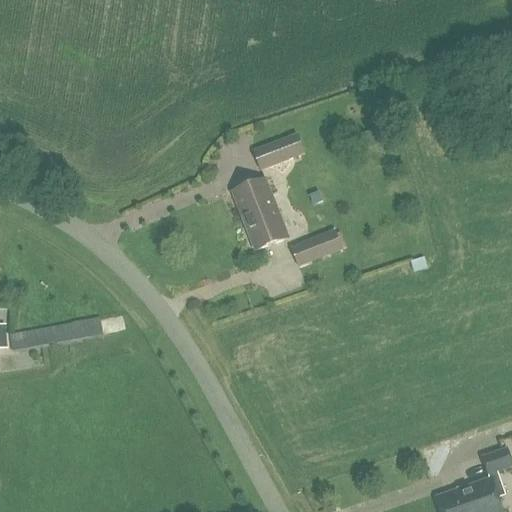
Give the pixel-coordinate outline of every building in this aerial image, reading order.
[(380,139),(376,128),(364,132),(368,143),(380,139)] [(261,171),(304,154),(297,135),(253,152),(261,171)] [(264,180),(233,193),(245,224),(247,223),(251,234),(249,234),(256,252),(288,239),(264,180)] [(335,232),(291,249),(299,267),(342,250),(335,232)] [(14,351),(48,345),(102,335),(99,317),(73,322),(74,324),(11,335),(14,351)] [(483,459),(489,475),(511,466),(511,465),(507,451),(483,459)] [(437,499),(441,511),(502,511),(491,480),(437,499)]
